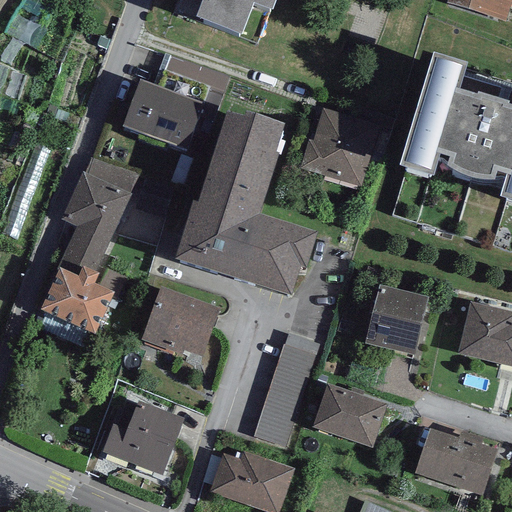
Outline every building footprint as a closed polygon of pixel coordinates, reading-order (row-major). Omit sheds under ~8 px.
[(206,0),(196,26),(242,43),(254,11),(273,18),(279,0),(206,0)] [(511,0),(448,0),(447,5),(506,23),(511,0)] [(467,71),(433,61),(399,174),(433,184),(440,163),(450,166),(448,171),(447,174),(450,176),(452,178),(456,180),(461,183),(470,187),(474,187),(481,189),(489,189),(495,189),(495,185),(497,180),(507,183),(500,205),(511,208),(511,114),(508,113),(509,110),(478,101),(477,103),(459,97),(467,71)] [(202,106),(139,83),(123,129),(185,151),(202,106)] [(379,128),(322,111),(313,143),(308,141),(299,171),(360,190),(379,128)] [(317,239),(260,221),(279,160),(276,158),(284,130),(245,118),(244,124),(226,118),(197,209),(194,208),(175,266),(291,303),(300,274),(305,275),(317,239)] [(138,177),(91,160),(86,175),(130,195),(138,177)] [(130,195),(86,175),(83,174),(61,223),(77,230),(64,259),(96,274),(132,196),(130,195)] [(174,189),(144,179),(136,210),(166,221),(174,189)] [(78,281),(59,272),(40,315),(94,339),(114,297),(95,288),(100,277),(83,270),(78,281)] [(428,300),(379,288),(365,347),(414,359),(428,300)] [(219,312),(161,291),(141,345),(185,361),(187,355),(202,360),(219,312)] [(511,315),(470,305),(458,358),(511,370),(511,315)] [(320,346),(287,335),(253,439),(286,449),(320,346)] [(387,408),(327,388),(313,432),(373,451),(387,408)] [(184,422),(138,405),(127,433),(113,428),(102,456),(162,478),(184,422)] [(496,455),(430,433),(415,477),(481,499),(496,455)] [(240,461),(222,456),(209,495),(261,511),(280,511),(294,470),(242,453),(240,461)] [(360,511),(385,511),(364,503),(360,511)]
